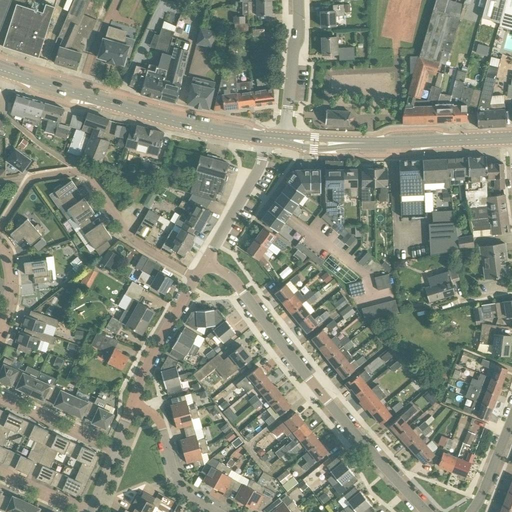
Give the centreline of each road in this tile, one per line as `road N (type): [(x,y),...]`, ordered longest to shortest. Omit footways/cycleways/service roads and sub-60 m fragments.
road 1 (residential): [(426,511),(386,474),(231,278),(205,261)]
road 2 (secondary): [(266,138),(175,121),(0,69)]
road 3 (residential): [(195,278),(135,242),(90,181),(67,172),(32,180),(0,235)]
road 4 (secondary): [(511,138),(266,138)]
road 5 (residential): [(266,138),(285,120),(294,0)]
road 6 (residential): [(215,511),(174,477),(160,424),(132,403)]
road 7 (residential): [(132,403),(195,278)]
road 8 (residential): [(205,261),(258,168),(266,138)]
road 9 (residential): [(115,449),(0,397)]
